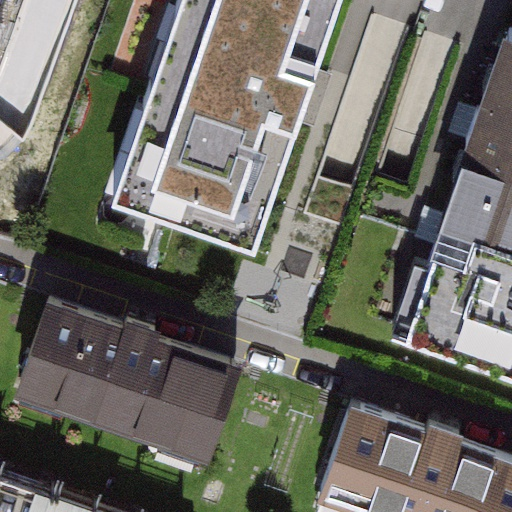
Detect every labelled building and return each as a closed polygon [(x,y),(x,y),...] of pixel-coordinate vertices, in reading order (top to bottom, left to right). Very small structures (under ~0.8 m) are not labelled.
[(341,0),(179,0),(112,191),(257,241),(341,0)] [(511,39),(476,149),(511,160),(511,39)] [(511,160),(476,149),(437,268),(511,292),(511,160)] [(52,296),(23,380),(209,443),(237,360),(52,296)] [(511,511),(511,452),(354,398),(323,485),(401,511),(511,511)] [(0,511),(131,511),(0,466),(0,511)]
